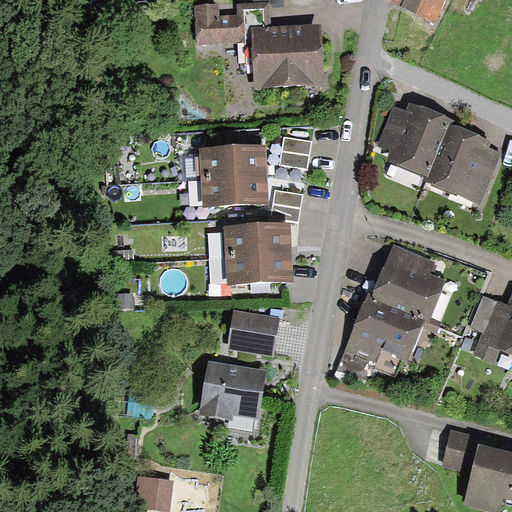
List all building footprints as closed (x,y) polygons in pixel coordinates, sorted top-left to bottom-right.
[(393,0),(392,3),(435,23),(445,0),(393,0)] [(241,71),(258,71),(259,87),(319,85),(317,32),(269,34),(268,7),(241,8),(241,20),(200,22),(201,45),(240,43),(241,71)] [(430,174),(448,132),(450,128),(397,106),(378,152),(430,174)] [(448,132),(430,174),(429,179),(480,200),(500,153),(448,132)] [(287,140),(285,169),(314,171),(315,142),(287,140)] [(204,155),(206,182),(263,178),(262,152),(204,155)] [(265,204),(263,178),(206,182),(207,208),(265,204)] [(229,233),(231,260),(288,257),(287,230),(229,233)] [(378,301),(419,321),(424,322),(438,284),(428,280),(432,265),(400,252),(378,301)] [(289,282),(288,257),(231,260),(210,261),(211,286),(289,282)] [(419,321),(378,301),(373,300),(352,352),(347,350),(339,370),(370,376),(382,348),(403,357),(419,321)] [(511,350),(511,310),(508,320),(493,314),(483,339),(511,350)] [(279,319),(235,312),(229,348),(273,355),(279,319)] [(214,366),(206,411),(255,420),(263,375),(214,366)] [(484,442),(452,434),(444,466),(474,474),(470,489),(511,499),(511,459),(481,451),(484,442)] [(173,482),(140,478),(137,507),(170,510),(173,482)]
